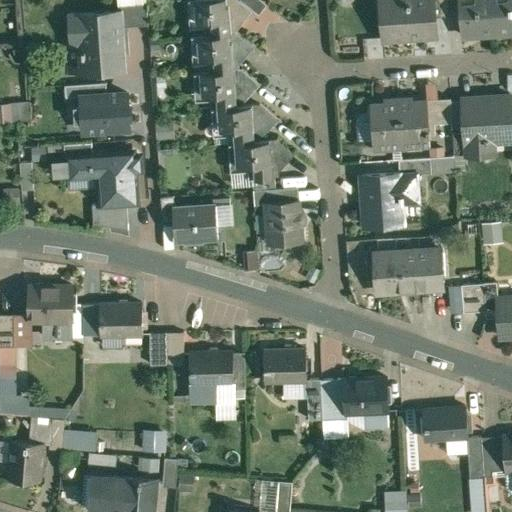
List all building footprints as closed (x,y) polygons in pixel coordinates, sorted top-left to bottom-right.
[(228,0),(197,0),(199,19),(213,18),(214,33),(233,31),(237,31),(237,28),(246,18),(229,3),(228,0)] [(253,9),(242,0),(228,0),(229,3),(246,18),(253,9)] [(407,0),(407,2),(381,4),(383,38),(405,37),(405,35),(437,32),(436,16),(435,0),(407,0)] [(448,0),(435,0),(436,16),(449,15),(448,0)] [(494,0),(460,0),(464,36),(497,33),(494,0)] [(511,0),(494,0),(497,33),(511,32),(511,0)] [(148,1),(121,3),(121,11),(123,11),(124,25),(150,23),(148,1)] [(121,11),(71,14),(73,43),(85,42),(86,49),(84,49),(85,55),(86,55),(87,68),(72,69),(72,65),(70,65),(71,71),(126,67),(124,25),(123,11),(121,11)] [(214,33),(200,34),(201,55),(216,54),(217,69),(236,68),(241,67),(240,63),(249,54),(234,41),(233,31),(214,33)] [(256,46),(239,31),(237,31),(233,31),(234,41),(249,54),(256,46)] [(261,82),(245,67),(241,67),(236,68),(236,77),(253,92),(261,82)] [(217,69),(203,70),(204,91),(218,90),(220,106),(244,104),(244,102),(253,92),(236,77),(236,68),(217,69)] [(108,81),(82,82),(83,94),(109,93),(108,81)] [(109,93),(83,94),(84,104),(76,104),(77,120),(85,120),(86,129),(131,126),(130,115),(132,115),(131,103),(129,103),(129,91),(109,93)] [(492,100),(480,101),(480,99),(478,98),(477,97),(464,98),(466,126),(467,154),(488,153),(487,139),(511,137),(511,95),(511,94),(495,95),(493,96),(492,97),(492,98),(492,100)] [(452,98),(439,99),(441,123),(454,122),(452,98)] [(428,99),(399,101),(402,147),(431,145),(430,134),(428,100),(428,99)] [(439,99),(428,100),(430,134),(436,133),(436,123),(441,123),(439,99)] [(0,120),(31,118),(30,100),(0,101),(0,120)] [(399,101),(372,102),(375,149),(402,147),(399,101)] [(278,118),(260,102),(254,103),(255,114),(271,127),(278,118)] [(244,104),(220,106),(221,126),(236,125),(237,141),(260,140),(260,136),(271,127),(255,114),(254,103),(244,104)] [(466,126),(454,127),(456,155),(467,154),(466,126)] [(295,154),(277,138),(272,139),(273,151),(286,163),(295,154)] [(260,140),(237,141),(239,163),(256,162),(257,176),(281,174),(280,170),(286,163),(273,151),(272,139),(260,140)] [(93,142),(66,144),(67,155),(94,153),(93,142)] [(67,155),(66,155),(67,176),(102,174),(104,203),(138,200),(134,150),(94,153),(67,155)] [(432,158),(400,160),(400,173),(418,172),(418,174),(433,173),(432,158)] [(33,160),(21,161),(23,189),(35,188),(33,160)] [(400,173),(362,175),(365,225),(405,222),(404,201),(419,200),(418,174),(418,172),(400,173)] [(295,198),(269,200),(272,242),(303,240),(302,224),(304,221),(305,217),(305,214),(304,212),(301,210),(300,186),(294,187),(295,198)] [(294,187),(268,189),(269,200),(295,198),(294,187)] [(176,195),(163,196),(164,220),(177,220),(176,207),(177,206),(176,195)] [(177,206),(176,207),(177,220),(178,239),(190,238),(190,240),(202,239),(202,237),(220,236),(217,204),(177,206)] [(95,224),(131,225),(131,205),(96,205),(95,224)] [(151,209),(140,209),(142,231),(153,230),(151,209)] [(485,242),(504,241),(503,221),(484,222),(485,242)] [(443,249),(376,253),(378,290),(445,286),(443,249)] [(498,282),(484,283),(486,309),(486,317),(499,316),(498,296),(499,296),(498,282)] [(484,283),(463,285),(465,311),(486,309),(484,283)] [(73,285),(44,284),(33,284),(32,319),(46,319),(72,319),(73,285)] [(511,295),(499,296),(498,296),(499,316),(500,335),(511,334),(511,295)] [(144,303),(101,304),(102,334),(144,333),(144,303)] [(17,314),(1,314),(1,346),(17,346),(17,314)] [(72,319),(46,319),(46,337),(72,337),(72,319)] [(186,332),(169,333),(169,364),(186,364),(186,332)] [(169,333),(152,333),(153,365),(169,364),(169,333)] [(17,346),(1,346),(1,362),(17,362),(18,346),(17,346)] [(235,351),(193,352),(194,399),(235,399),(235,351)] [(309,380),(308,351),(266,352),(267,382),(309,381),(309,380)] [(387,377),(359,379),(358,378),(347,379),(348,413),(349,414),(389,411),(387,377)] [(347,379),(323,381),(325,419),(325,421),(350,419),(349,414),(348,413),(347,379)] [(323,381),(323,380),(309,380),(309,381),(310,420),(325,419),(323,381)] [(466,406),(425,410),(428,441),(468,438),(469,438),(466,406)] [(66,419),(54,418),(51,449),(64,450),(66,419)] [(146,428),(146,449),(169,450),(169,428),(146,428)] [(469,438),(468,438),(471,478),(485,477),(483,440),(483,437),(469,438)] [(507,439),(483,440),(485,476),(495,475),(495,471),(509,470),(507,439)] [(45,444),(15,441),(12,478),(42,480),(45,444)] [(161,469),(162,458),(145,456),(144,467),(161,469)] [(179,458),(167,457),(165,485),(177,486),(179,458)] [(155,511),(158,479),(104,475),(101,510),(124,511),(155,511)] [(495,475),(485,476),(485,477),(487,505),(498,505),(495,475)] [(290,511),(293,483),(281,482),(278,511),(290,511)] [(410,511),(410,489),(388,490),(388,511),(410,511)]
